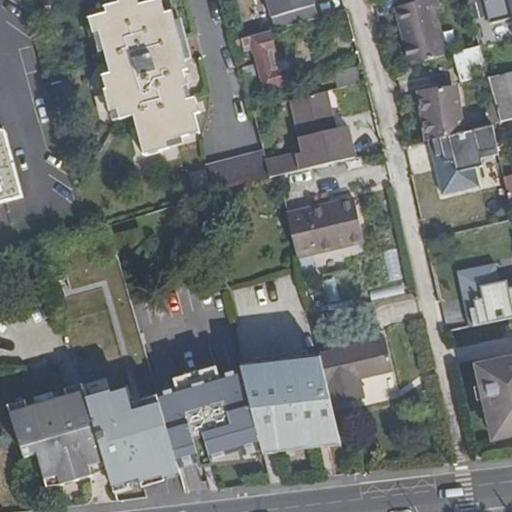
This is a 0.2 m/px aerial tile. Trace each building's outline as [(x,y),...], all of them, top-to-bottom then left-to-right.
[(99,35),(104,34),(115,75),(108,76),(111,89),(110,90),(115,110),(124,108),(126,119),(139,115),(150,157),(174,150),(172,143),(203,134),(198,117),(203,115),(199,99),(190,101),(186,89),(192,87),(187,72),(193,71),(177,12),(170,13),(166,0),(160,0),(143,5),(141,0),(121,0),(123,4),(111,7),(112,13),(94,17),(99,35)] [(313,0),(267,0),(272,15),(315,3),(313,0)] [(389,4),(403,61),(422,57),(411,11),(417,10),(422,9),(419,0),(392,0),(393,2),(389,4)] [(511,0),(482,0),(488,21),(511,16),(511,0)] [(428,56),(417,10),(411,11),(422,57),(428,56)] [(297,79),(283,28),(237,41),(240,51),(259,46),(270,87),(297,79)] [(457,71),(484,65),(480,50),(478,43),(451,50),(457,71)] [(333,73),(337,87),(362,80),(358,66),(333,73)] [(256,68),(246,71),(252,95),(262,92),(256,68)] [(511,69),(502,72),(487,75),(494,102),(499,122),(511,118),(511,69)] [(415,85),(424,139),(426,138),(457,131),(454,98),(449,97),(447,81),(415,85)] [(324,91),(293,100),(309,153),(271,165),(274,179),(275,182),(358,157),(348,126),(336,130),(324,91)] [(494,102),(482,105),(488,124),(499,122),(494,102)] [(457,131),(426,138),(430,156),(439,154),(442,164),(432,167),(438,194),(464,188),(459,169),(472,167),(480,165),(478,157),(495,153),(488,124),(457,131)] [(0,207),(20,203),(0,141),(0,207)] [(219,194),(274,179),(271,165),(267,152),(212,167),(219,194)] [(459,169),(464,188),(476,185),(472,167),(459,169)] [(511,175),(501,178),(506,197),(511,195),(511,175)] [(355,199),(328,207),(334,233),(338,251),(368,242),(355,199)] [(328,207),(291,218),(302,262),(338,251),(334,233),(328,207)] [(501,263),(484,267),(488,285),(505,281),(501,263)] [(467,311),(471,328),(511,320),(511,287),(510,288),(508,280),(505,281),(488,285),(484,267),(459,273),(465,300),(476,297),(476,300),(475,301),(477,309),(467,311)] [(389,339),(360,345),(364,360),(368,377),(397,371),(389,339)] [(360,345),(324,353),(325,355),(337,405),(366,399),(362,379),(368,377),(364,360),(360,345)] [(511,353),(473,363),(489,422),(501,420),(505,433),(511,431),(511,353)] [(333,445),(346,443),(337,405),(325,355),(267,357),(283,418),(292,451),(300,449),(300,442),(309,441),(311,444),(319,443),(319,440),(331,437),(333,445)] [(283,452),(292,451),(283,418),(267,357),(262,357),(262,363),(263,370),(248,372),(258,411),(268,448),(281,446),(283,452)] [(262,363),(245,364),(248,372),(263,370),(262,363)] [(247,454),(268,448),(258,411),(248,372),(224,378),(222,369),(195,376),(211,431),(220,466),(249,464),(247,454)] [(205,467),(220,466),(211,431),(195,376),(181,380),(183,390),(162,396),(163,400),(167,411),(172,430),(183,467),(203,462),(205,467)] [(70,388),(72,395),(88,390),(86,383),(70,388)] [(131,387),(91,400),(110,463),(112,470),(117,486),(145,479),(146,483),(168,476),(168,479),(185,475),(183,467),(172,430),(167,411),(163,400),(162,396),(136,404),(131,387)] [(32,407),(14,412),(28,457),(42,455),(49,479),(62,478),(65,487),(99,477),(96,468),(110,463),(91,400),(88,390),(72,395),(58,399),(42,404),(32,407)] [(40,397),(42,404),(58,399),(56,393),(40,397)] [(30,401),(13,406),(14,412),(32,407),(30,401)] [(493,436),(505,433),(501,420),(489,422),(493,436)] [(321,447),(333,445),(331,437),(319,440),(319,443),(321,447)] [(269,454),(283,452),(281,446),(268,448),(269,454)] [(99,477),(112,470),(110,463),(96,468),(99,477)] [(52,489),(65,487),(62,478),(49,479),(52,489)]
